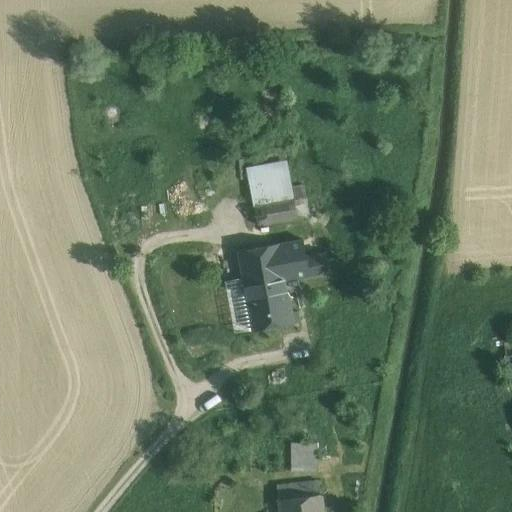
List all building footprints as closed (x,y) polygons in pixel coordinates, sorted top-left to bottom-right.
[(258,225),(297,217),(295,204),(291,187),(286,160),(246,168),(258,225)] [(304,185),(291,187),(295,204),(307,201),(304,185)] [(302,241),(239,252),(254,329),(293,321),(285,279),(328,271),(324,254),(305,257),(302,241)] [(511,339),(503,340),(505,356),(511,355),(511,339)] [(291,441),(292,470),(305,470),(304,441),(291,441)] [(304,441),(305,470),(320,469),(319,441),(304,441)] [(318,481),(277,485),(279,499),(319,494),(318,481)] [(319,494),(279,499),(278,499),(279,511),(324,511),(323,494),(319,494)]
